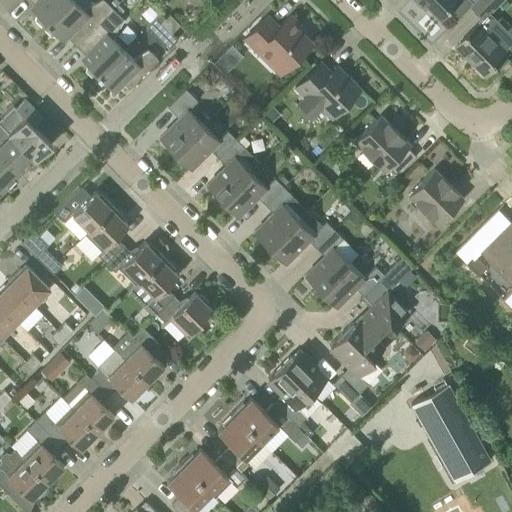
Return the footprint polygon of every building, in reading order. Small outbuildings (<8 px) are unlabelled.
[(34,19),(42,26),(68,0),(31,0),(33,2),(29,6),(36,13),(34,19)] [(96,0),(83,8),(74,0),(68,0),(42,26),(51,35),(56,33),(63,40),(67,36),(76,44),(113,8),(104,0),(96,0)] [(424,0),(430,6),(442,17),(459,0),(424,0)] [(476,0),(475,1),(471,5),(484,17),(500,0),(476,0)] [(85,69),(93,77),(122,48),(112,37),(123,18),(113,8),(76,44),(84,53),(80,57),(87,64),(85,69)] [(178,39),(171,32),(161,22),(165,18),(159,12),(146,25),(169,47),(178,39)] [(170,13),(165,18),(161,22),(171,32),(180,24),(170,13)] [(300,23),(296,19),(290,14),(278,25),(267,14),(243,37),(279,73),(311,41),(297,26),(300,23)] [(478,23),(457,44),(487,74),(498,62),(502,66),(509,59),(506,55),(509,53),(478,23)] [(214,57),(224,68),(238,54),(228,43),(214,57)] [(122,48),(93,77),(102,86),(107,84),(114,91),(127,78),(133,84),(158,59),(148,49),(133,58),(122,48)] [(348,76),(345,73),(336,64),(329,71),(319,61),(295,86),(305,96),(301,100),(313,112),(320,105),(333,119),(348,104),(345,102),(359,88),(357,85),(357,83),(350,76),(348,76)] [(165,145),(173,153),(203,123),(188,109),(196,100),(185,88),(167,106),(178,117),(159,136),(166,143),(165,145)] [(0,117),(0,123),(8,131),(35,159),(51,143),(33,125),(42,116),(24,98),(15,107),(13,105),(0,117)] [(397,174),(416,155),(407,146),(410,143),(380,114),(353,140),(383,170),(388,165),(397,174)] [(218,138),(203,123),(173,153),(182,162),(183,160),(190,167),(209,148),(217,156),(235,138),(227,130),(218,138)] [(35,159),(8,131),(7,132),(9,134),(0,142),(0,141),(0,154),(18,172),(33,158),(35,159)] [(244,147),(235,138),(217,156),(226,165),(207,184),(214,191),(212,192),(220,201),(250,171),(235,156),(244,147)] [(18,172),(0,154),(0,184),(3,188),(18,172)] [(437,223),(463,197),(434,167),(407,194),(437,223)] [(250,171),(220,201),(229,209),(230,207),(237,214),(256,195),(265,204),(283,186),(274,177),(265,186),(250,171)] [(83,232),(84,233),(112,205),(100,192),(98,194),(94,190),(88,196),(79,186),(54,211),(61,219),(65,220),(71,213),(86,229),(83,232)] [(283,186),(265,204),(273,212),(254,231),(261,238),(259,239),(268,248),(297,218),(282,203),(291,194),(283,186)] [(105,262),(123,244),(115,235),(127,223),(123,219),(125,218),(112,205),(84,233),(100,249),(96,252),(105,262)] [(307,239),(316,247),(334,229),(325,220),(312,233),(297,218),(268,248),(276,256),(277,255),(284,262),(307,239)] [(503,227),(504,229),(482,251),(511,280),(511,219),(503,227)] [(342,237),(334,229),(316,247),(324,255),(305,274),(312,281),(310,283),(319,291),(349,261),(334,247),(342,237)] [(470,252),(478,244),(470,237),(456,252),(478,274),(486,266),(473,254),(472,254),(470,252)] [(138,280),(138,279),(162,255),(150,242),(148,244),(144,240),(132,252),(123,244),(105,262),(114,270),(118,266),(135,283),(138,280)] [(61,264),(44,246),(35,255),(52,273),(61,264)] [(352,321),(343,330),(360,346),(372,335),(376,331),(380,335),(387,337),(394,336),(400,332),(393,325),(408,311),(387,290),(412,265),(401,254),(383,273),(384,273),(363,294),(372,304),(353,323),(352,321)] [(147,303),(156,312),(173,294),(165,286),(177,273),(173,269),(175,268),(162,255),(138,279),(138,280),(154,296),(147,303)] [(364,276),(349,261),(319,291),(327,300),(329,298),(335,305),(354,286),(363,294),(384,273),(383,273),(375,265),(364,276)] [(20,267),(8,278),(33,303),(49,286),(26,264),(21,268),(20,267)] [(7,279),(9,281),(5,285),(3,283),(0,286),(0,302),(16,319),(33,303),(8,278),(7,279)] [(90,314),(101,306),(85,284),(75,291),(90,314)] [(173,294),(156,312),(165,321),(169,317),(186,335),(210,310),(209,309),(211,307),(207,303),(209,301),(200,293),(199,294),(194,290),(182,303),(173,294)] [(0,335),(16,319),(0,302),(0,335)] [(94,314),(91,317),(101,326),(112,314),(103,305),(94,314)] [(64,321),(57,328),(65,336),(73,329),(64,321)] [(124,358),(148,383),(161,370),(159,368),(163,364),(151,352),(160,343),(142,325),(132,335),(136,339),(120,355),(123,358),(124,358)] [(65,336),(57,328),(50,335),(58,343),(65,336)] [(425,329),(414,341),(424,350),(435,338),(425,329)] [(360,346),(343,330),(335,338),(336,340),(330,346),(349,366),(341,374),(359,392),(367,383),(382,369),(373,360),(374,359),(373,358),(384,347),(372,335),(360,346)] [(103,337),(86,353),(96,364),(113,348),(103,337)] [(311,392),(312,392),(327,377),(299,349),(300,349),(299,348),(291,355),(290,354),(281,362),(311,392)] [(33,368),(40,361),(32,353),(25,360),(33,368)] [(91,376),(109,393),(118,385),(130,397),(134,393),(136,395),(148,383),(124,358),(123,358),(107,374),(100,367),(91,376)] [(18,367),(25,375),(26,376),(33,368),(25,360),(18,367)] [(39,370),(49,380),(58,371),(48,361),(39,370)] [(287,398),(278,407),(291,420),(297,425),(321,401),(312,392),(311,392),(281,362),(273,371),(275,372),(267,380),(268,381),(268,380),(287,398)] [(473,390),(463,372),(456,377),(466,394),(473,390)] [(350,401),(359,392),(341,374),(332,383),(350,401)] [(70,405),(98,433),(111,420),(109,418),(113,414),(100,402),(109,393),(91,376),(82,384),(86,388),(70,405)] [(498,462),(478,427),(452,379),(411,402),(454,479),(484,462),(487,468),(498,462)] [(3,389),(0,392),(0,399),(4,404),(11,397),(3,389)] [(291,420),(278,407),(273,402),(265,411),(251,397),(252,397),(251,396),(244,403),(242,401),(232,411),(261,441),(278,425),(282,429),(291,420)] [(98,433),(70,405),(54,421),(50,417),(41,426),(59,443),(68,435),(80,447),(84,443),(86,445),(98,433)] [(245,457),(261,441),(232,411),(222,422),(223,423),(216,431),(217,432),(218,431),(230,444),(222,452),(240,470),(249,461),(245,457)] [(21,454),(48,483),(61,470),(59,468),(63,464),(50,452),(59,443),(41,426),(32,435),(36,438),(21,454)] [(181,462),(214,496),(231,479),(237,485),(246,476),(240,470),(222,452),(213,461),(201,448),(201,447),(200,447),(193,454),(191,452),(181,462)] [(21,454),(20,455),(13,448),(10,452),(5,450),(0,455),(0,458),(1,461),(0,461),(0,466),(0,467),(0,485),(9,494),(17,486),(30,498),(34,494),(36,495),(48,483),(21,454)] [(214,496),(181,462),(171,473),(172,474),(165,481),(166,482),(167,482),(180,494),(171,503),(179,511),(198,511),(194,507),(210,492),(214,496)] [(136,507),(131,511),(156,511),(147,502),(139,510),(136,507)]
